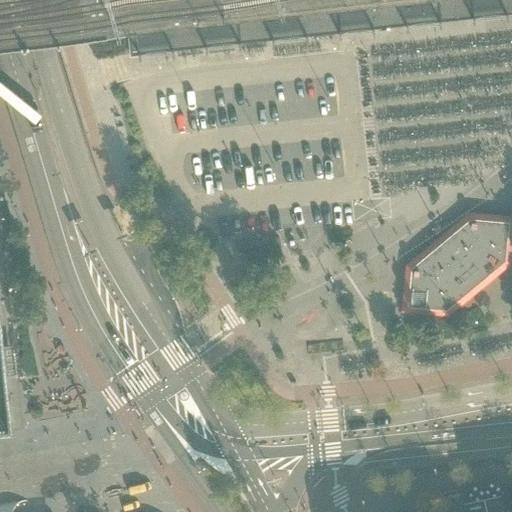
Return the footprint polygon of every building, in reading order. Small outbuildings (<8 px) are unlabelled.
[(470,0),(467,0),(258,22),(267,34),(359,24),(410,18),(439,15),(471,11),(470,0)] [(511,0),(470,0),(471,11),(472,22),(474,21),(474,18),(505,15),(506,18),(508,18),(507,15),(511,14),(511,0)] [(511,213),(471,210),(406,261),(403,311),(449,314),(508,269),(509,254),(511,252),(511,244),(511,213)] [(0,419),(11,418),(0,316),(0,419)] [(0,511),(14,511),(12,503),(4,460),(0,460),(0,511)] [(0,511),(15,511),(18,508),(28,507),(30,502),(22,502),(16,503),(12,503),(4,505),(0,505),(0,511)]
